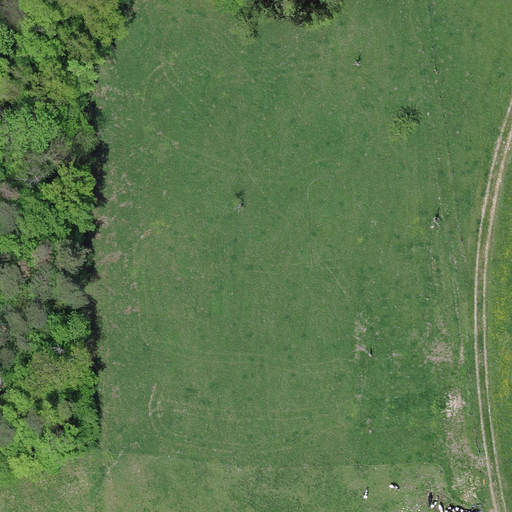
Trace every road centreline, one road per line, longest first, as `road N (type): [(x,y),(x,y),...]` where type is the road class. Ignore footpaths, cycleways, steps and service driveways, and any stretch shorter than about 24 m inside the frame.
road 1 (track): [(502,511),(485,425),(479,288),(486,219),(511,120)]
road 2 (track): [(122,0),(91,79),(77,202)]
